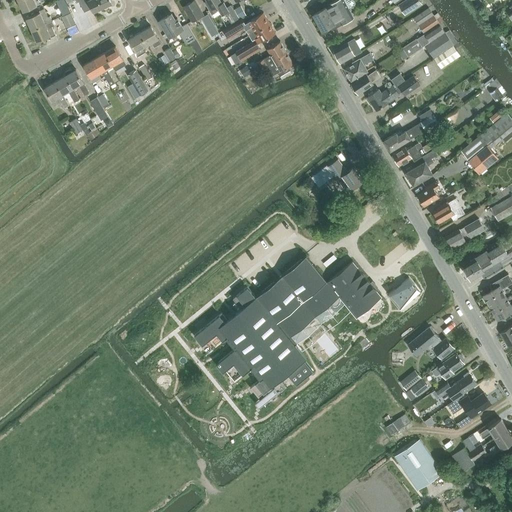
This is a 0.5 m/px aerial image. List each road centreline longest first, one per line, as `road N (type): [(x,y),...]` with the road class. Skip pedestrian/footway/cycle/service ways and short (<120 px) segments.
road 1 (tertiary): [(511,385),(289,0)]
road 2 (residential): [(0,20),(28,67),(135,11)]
